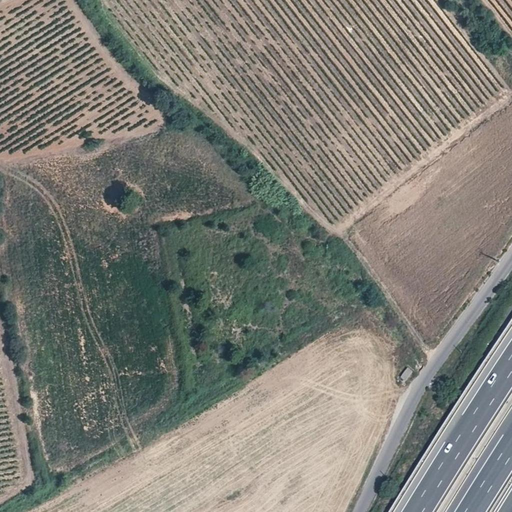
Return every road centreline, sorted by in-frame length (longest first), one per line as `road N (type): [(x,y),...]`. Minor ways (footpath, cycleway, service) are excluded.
road 1 (unclassified): [(511,247),(416,382),(353,511)]
road 2 (motorway): [(511,363),(417,511)]
